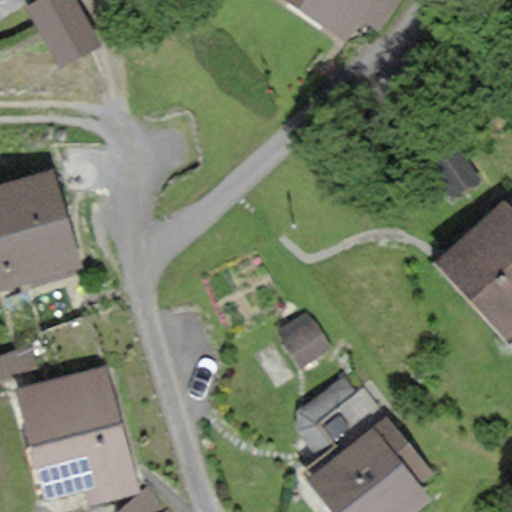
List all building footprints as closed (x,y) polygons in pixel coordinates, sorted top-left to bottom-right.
[(96,42),(71,0),(48,0),(34,8),(64,60),(96,42)] [(395,0),(295,0),(349,38),(366,14),(379,23),(395,0)] [(50,175),(0,190),(0,279),(1,284),(76,261),(50,175)] [(511,326),(511,214),(505,206),(443,260),(507,331),(511,326)] [(134,489),(102,369),(23,390),(50,492),(88,482),(92,500),(134,489)] [(426,474),(388,423),(316,476),(342,511),(407,511),(423,501),(411,485),(426,474)] [(153,511),(147,496),(130,511),(153,511)]
